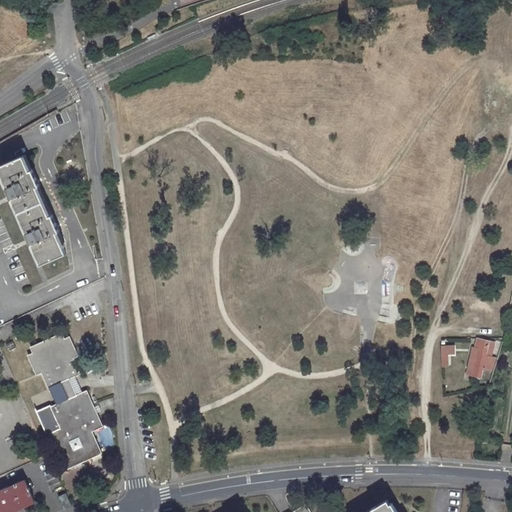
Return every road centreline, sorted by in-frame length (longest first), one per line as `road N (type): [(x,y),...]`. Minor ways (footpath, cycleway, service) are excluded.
road 1 (unclassified): [(65,57),(86,87),(96,128),(140,503)]
road 2 (unclassified): [(140,503),(305,478),(447,476)]
